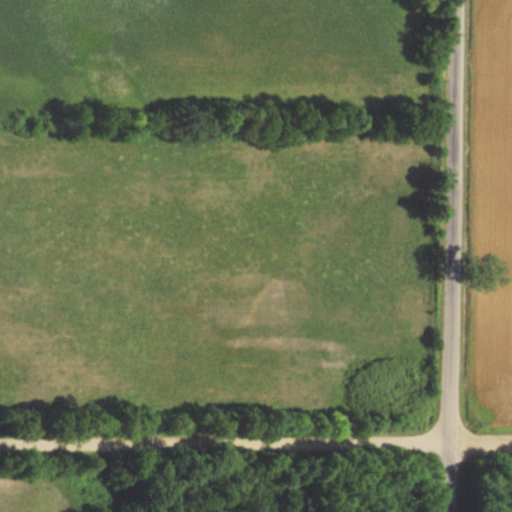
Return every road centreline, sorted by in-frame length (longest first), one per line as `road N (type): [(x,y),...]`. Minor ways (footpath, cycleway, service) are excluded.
road 1 (tertiary): [(449,511),(454,0)]
road 2 (residential): [(511,444),(0,443)]
